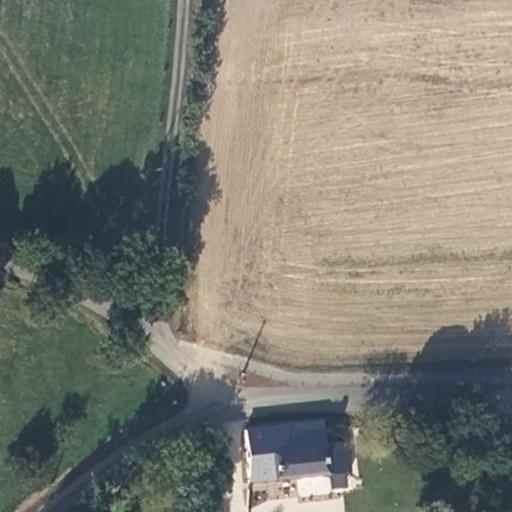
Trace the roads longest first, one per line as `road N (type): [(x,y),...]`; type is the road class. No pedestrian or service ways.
road 1 (unclassified): [(184,0),(156,342)]
road 2 (tertiary): [(511,394),(351,395),(225,410)]
road 3 (tertiary): [(225,410),(142,449),(58,511)]
road 4 (unclassified): [(0,269),(86,297),(156,342)]
